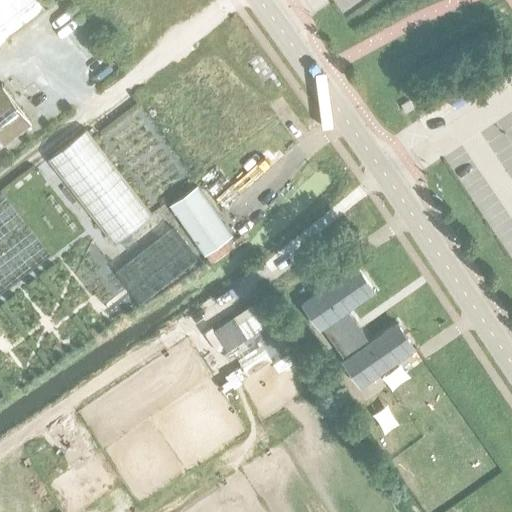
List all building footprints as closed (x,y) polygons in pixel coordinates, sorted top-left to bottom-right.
[(3,83),(0,85),(0,147),(32,122),(3,83)] [(86,128),(48,158),(115,243),(153,213),(86,128)] [(170,203),(206,253),(232,234),(197,184),(170,203)] [(357,265),(304,302),(321,326),(374,289),(357,265)] [(414,346),(397,322),(344,359),(361,384),(414,346)]
